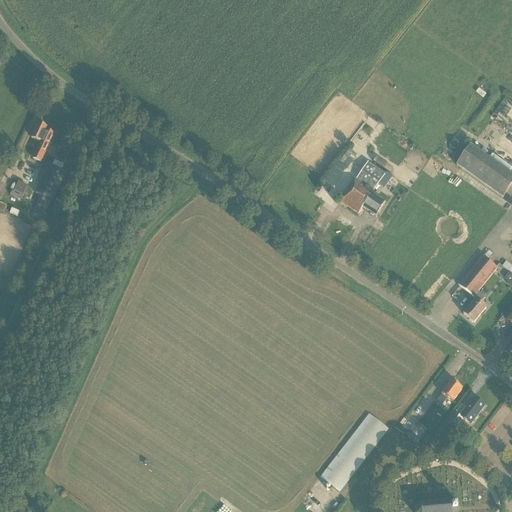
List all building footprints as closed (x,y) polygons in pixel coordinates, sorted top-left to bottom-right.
[(500,145),(511,150),(511,104),(501,100),(489,124),(506,132),(500,145)] [(41,143),(34,159),(42,163),(54,135),(46,131),(47,129),(38,125),(32,138),(41,143)] [(511,175),(471,146),(457,166),(503,199),(511,185),(511,175)] [(350,151),(336,167),(343,173),(356,156),(350,151)] [(355,179),(339,202),(358,214),(363,208),(371,213),(370,214),(373,216),(374,215),(376,217),(385,203),(372,194),(378,184),(384,188),(392,177),(369,160),(356,179),(355,179)] [(67,167),(52,161),(40,189),(55,195),(67,167)] [(325,183),(331,187),(340,175),(334,171),(325,183)] [(12,177),(5,193),(17,198),(24,182),(12,177)] [(0,202),(0,210),(7,214),(11,208),(0,202)] [(41,219),(44,208),(37,206),(36,210),(30,208),(28,215),(41,219)] [(483,257),(459,286),(473,298),(476,300),(463,315),(474,324),(486,309),(480,304),(485,298),(478,293),(497,269),(483,257)] [(442,406),(447,399),(452,403),(462,390),(451,382),(442,395),(437,402),(442,406)] [(474,399),(464,412),(475,420),(485,407),(474,399)] [(457,427),(462,419),(454,414),(449,421),(457,427)] [(369,415),(320,478),(339,493),(388,430),(369,415)] [(410,416),(402,421),(405,425),(413,420),(410,416)] [(406,435),(417,443),(427,431),(416,422),(406,435)] [(485,432),(482,437),(489,441),(492,436),(485,432)] [(430,454),(432,463),(439,461),(436,452),(430,454)] [(311,490),(300,506),(308,511),(317,511),(330,494),(323,490),(319,496),(311,490)] [(356,495),(356,499),(351,500),(351,506),(356,506),(356,511),(367,511),(366,494),(356,495)] [(457,511),(457,501),(420,504),(415,510),(415,511),(457,511)]
